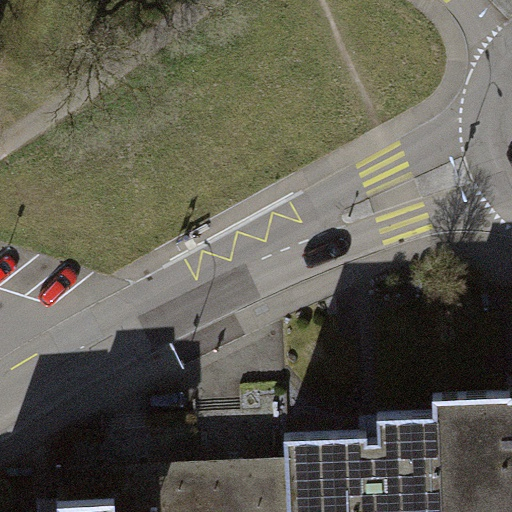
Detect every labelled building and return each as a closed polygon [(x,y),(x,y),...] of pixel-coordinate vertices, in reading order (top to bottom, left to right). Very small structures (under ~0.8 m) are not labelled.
[(511,388),(436,391),(437,410),(441,511),(463,511),(511,510),(511,388)] [(441,511),(437,410),(378,412),(379,435),(364,436),(364,428),(283,430),(284,458),(284,511),(441,511)] [(199,511),(284,511),(284,458),(198,460),(199,511)] [(117,511),(199,511),(198,460),(120,462),(58,464),(58,497),(117,496),(117,511)] [(117,511),(117,496),(58,497),(58,511),(117,511)]
